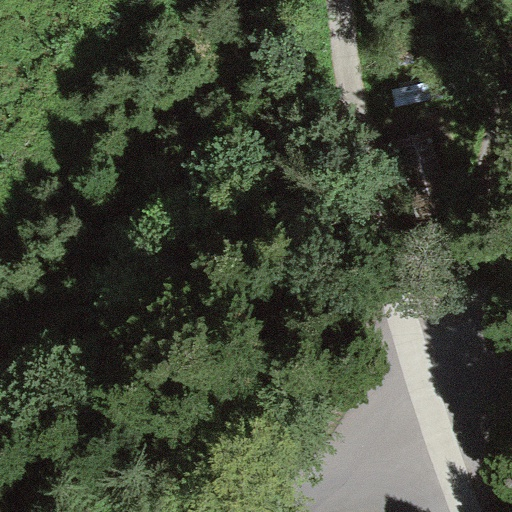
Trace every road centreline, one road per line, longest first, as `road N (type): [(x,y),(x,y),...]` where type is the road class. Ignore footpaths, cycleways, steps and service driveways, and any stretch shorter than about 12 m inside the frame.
road 1 (track): [(344,0),(434,424),(511,400)]
road 2 (track): [(434,424),(449,318),(511,78)]
road 3 (unclassified): [(265,511),(352,459),(434,424),(468,511)]
